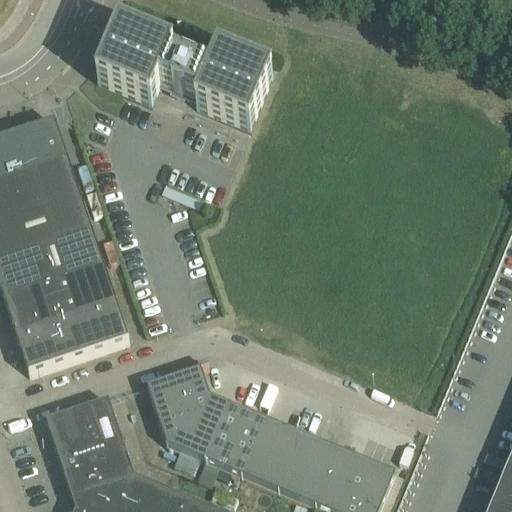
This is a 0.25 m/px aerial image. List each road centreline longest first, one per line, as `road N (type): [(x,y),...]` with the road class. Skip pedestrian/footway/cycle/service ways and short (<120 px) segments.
road 1 (unclassified): [(421,425),(219,348),(0,423)]
road 2 (tertiary): [(511,48),(394,0)]
